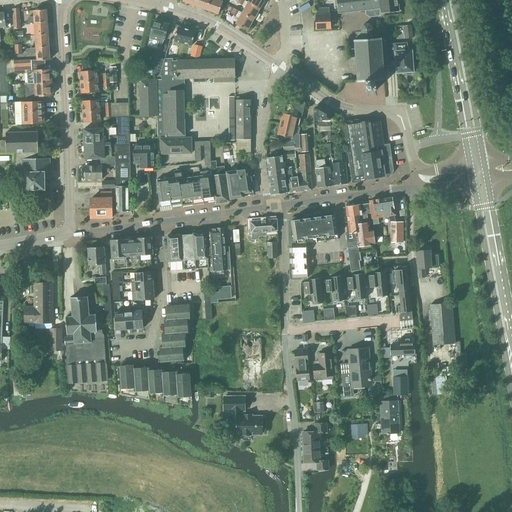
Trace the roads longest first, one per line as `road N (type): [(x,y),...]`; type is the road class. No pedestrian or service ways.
road 1 (tertiary): [(62,0),(72,233)]
road 2 (residential): [(115,339),(114,363),(144,359),(152,343),(162,294),(157,223)]
road 3 (primary): [(511,359),(479,181)]
road 4 (residential): [(298,498),(283,330)]
road 5 (tertiary): [(408,148),(396,113),(352,111),(279,66)]
road 6 (primary): [(475,161),(446,0)]
road 7 (residential): [(279,66),(260,152),(266,207)]
road 8 (tertiary): [(280,205),(413,183)]
road 9 (tertiary): [(279,66),(216,25),(168,7)]
road 10 (residential): [(283,330),(280,205)]
